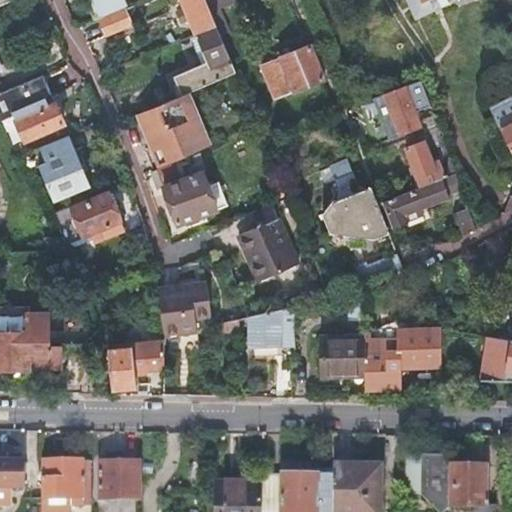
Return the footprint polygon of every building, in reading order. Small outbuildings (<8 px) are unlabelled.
[(94,0),(92,1),(99,20),(127,8),(123,0),(94,0)] [(205,0),(182,0),(194,29),(214,20),(205,0)] [(125,10),(100,21),(106,37),(132,26),(125,10)] [(236,73),(217,28),(197,37),(208,63),(173,77),(173,99),(236,73)] [(283,58),(261,67),(275,100),(325,81),(311,45),(282,56),(283,58)] [(13,116),(24,141),(63,125),(54,105),(48,108),(46,102),(52,99),(42,75),(0,92),(0,120),(0,121),(13,116)] [(404,85),(382,94),(399,136),(421,128),(404,85)] [(511,95),(488,107),(498,128),(511,120),(511,95)] [(172,100),(137,115),(153,152),(159,167),(183,157),(180,140),(174,128),(183,124),(172,100)] [(511,120),(498,128),(511,153),(511,152),(511,120)] [(180,140),(183,157),(194,152),(183,124),(174,128),(180,140)] [(64,138),(30,152),(52,201),(86,186),(64,138)] [(423,141),(404,149),(419,186),(446,176),(441,162),(432,165),(423,141)] [(214,166),(162,188),(178,225),(229,203),(214,166)] [(448,197),(441,180),(383,203),(392,227),(421,216),(419,209),(448,197)] [(355,233),(384,222),(370,188),(335,201),(331,200),(321,216),(328,233),(345,238),(347,244),(358,240),(355,233)] [(69,206),(51,213),(63,241),(65,245),(90,234),(92,239),(102,234),(101,230),(119,222),(106,193),(70,208),(69,206)] [(271,200),(243,212),(250,226),(237,232),(258,278),(300,260),(271,200)] [(462,237),(474,230),(467,210),(454,215),(462,237)] [(70,256),(65,245),(63,241),(48,240),(47,255),(70,256)] [(363,284),(403,268),(397,255),(357,271),(363,284)] [(205,280),(157,287),(164,335),(197,330),(196,316),(211,314),(205,280)] [(364,372),(364,389),(399,388),(399,368),(442,367),(443,329),(429,295),(411,303),(412,332),(400,333),(400,351),(364,352),(364,372)] [(297,334),(291,306),(248,317),(256,344),(297,334)] [(31,336),(0,335),(0,369),(31,371),(31,369),(62,369),(62,349),(51,349),(52,315),(32,314),(31,336)] [(0,332),(26,333),(27,315),(0,314),(0,332)] [(239,332),(238,319),(213,326),(213,333),(239,332)] [(110,336),(111,351),(114,390),(136,388),(135,375),(150,374),(150,368),(164,368),(164,342),(133,343),(133,340),(128,340),(127,334),(110,336)] [(336,372),(364,372),(364,352),(363,334),(323,334),(321,375),(335,375),(336,372)] [(511,340),(489,337),(482,381),(511,381),(511,340)] [(448,456),(403,455),(403,493),(420,494),(436,511),(444,511),(449,507),(471,507),(486,507),(486,505),(486,467),(448,467),(448,456)] [(40,461),(40,511),(67,511),(67,506),(83,506),(91,496),(91,461),(40,461)] [(100,461),(100,496),(138,497),(139,461),(100,461)] [(0,462),(0,486),(24,486),(25,463),(0,462)] [(260,482),(260,511),(329,511),(330,471),(316,471),(316,476),(303,476),(303,471),(303,463),(281,463),(281,470),(261,470),(260,482)] [(330,471),(329,511),(376,511),(377,467),(330,467),(330,471)] [(214,511),(260,511),(260,482),(215,483),(214,511)]
